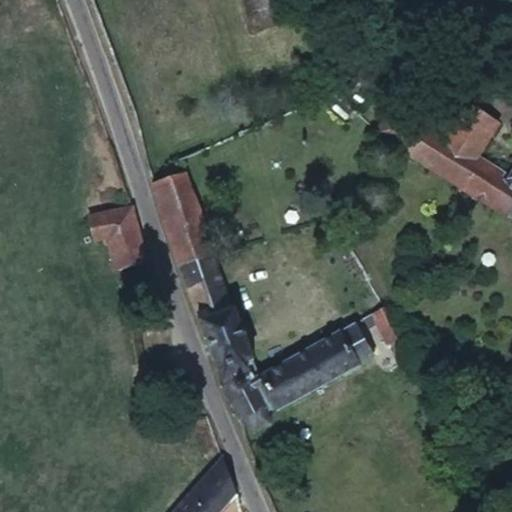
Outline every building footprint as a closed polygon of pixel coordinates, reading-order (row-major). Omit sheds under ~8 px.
[(350,78),(339,85),(346,101),(358,97),(350,78)] [(448,88),(426,124),(474,153),(495,116),(448,88)] [(426,124),(387,100),(368,132),(502,214),(511,197),(511,190),(505,187),(511,176),(474,153),(426,124)] [(189,178),(154,188),(184,274),(218,263),(189,178)] [(149,261),(130,206),(87,220),(93,240),(105,236),(119,270),(149,261)] [(218,263),(184,274),(206,338),(241,326),(218,263)] [(417,359),(388,308),(370,319),(375,327),(381,324),(406,365),(417,359)] [(241,326),(206,338),(215,362),(249,351),(241,326)] [(362,327),(269,382),(285,413),(378,357),(362,327)] [(249,351),(215,362),(224,385),(258,375),(249,351)] [(272,413),(258,375),(224,385),(241,430),(248,433),(252,435),(260,434),(270,431),(272,427),(273,420),(272,413)] [(205,511),(229,480),(216,445),(164,511),(205,511)]
